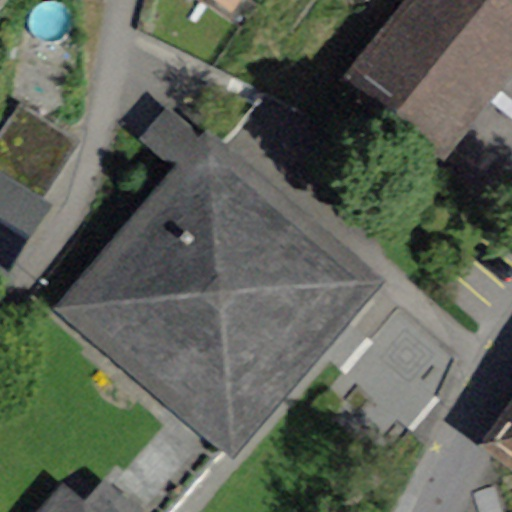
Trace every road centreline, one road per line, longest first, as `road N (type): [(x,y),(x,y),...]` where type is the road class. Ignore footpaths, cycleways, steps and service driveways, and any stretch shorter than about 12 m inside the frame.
road 1 (unclassified): [(125,0),(77,195),(33,269)]
road 2 (residential): [(511,390),(429,511)]
